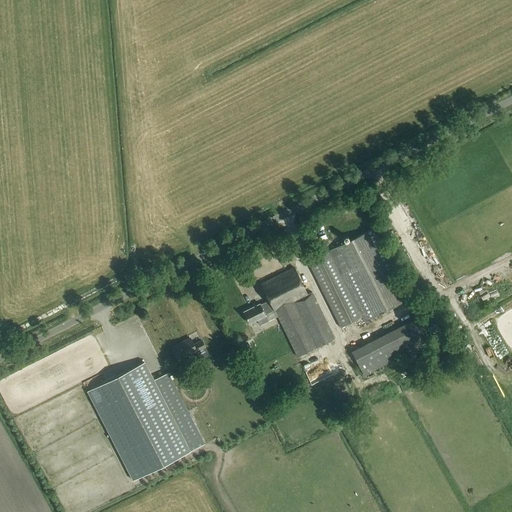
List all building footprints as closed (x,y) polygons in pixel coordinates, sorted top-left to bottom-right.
[(341,327),(363,316),(366,322),(410,300),(374,229),(329,251),(329,250),(316,257),(319,262),(310,266),(341,327)] [(452,261),(458,272),(488,254),(482,243),(452,261)] [(298,358),(336,338),(312,292),(308,294),(295,267),(261,284),(270,301),(260,306),(260,304),(244,312),(250,325),(258,321),(260,326),(269,322),(265,315),(274,311),(298,358)] [(415,318),(351,351),(364,376),(428,343),(415,318)] [(210,359),(201,340),(193,344),(190,337),(172,346),(178,360),(197,351),(202,363),(210,359)] [(244,343),(238,346),(242,353),(248,350),(244,343)] [(130,480),(188,451),(204,443),(168,372),(153,380),(143,361),(85,389),(130,480)]
